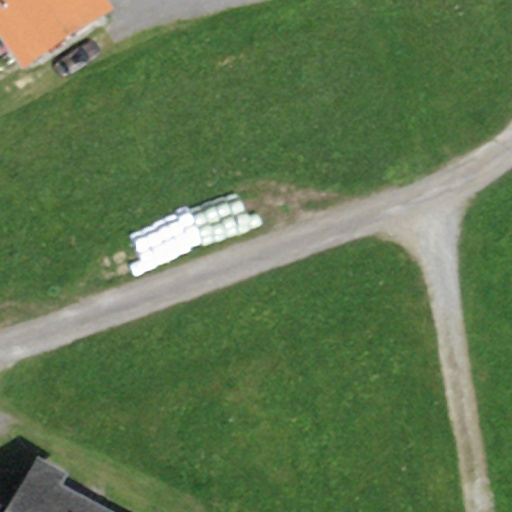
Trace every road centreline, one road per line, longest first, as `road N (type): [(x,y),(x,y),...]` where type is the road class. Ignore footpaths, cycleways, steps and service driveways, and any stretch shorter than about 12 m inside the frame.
road 1 (track): [(0,348),(430,194),(511,149)]
road 2 (track): [(481,511),(430,194)]
